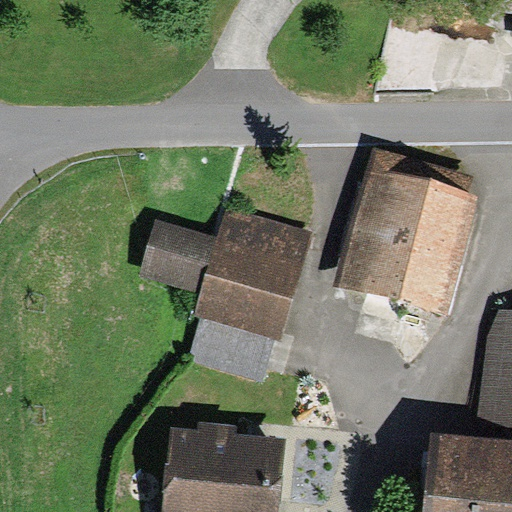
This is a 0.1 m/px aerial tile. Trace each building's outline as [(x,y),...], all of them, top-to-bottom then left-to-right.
[(405,163),(374,154),(335,291),(447,323),(480,206),(400,183),(405,163)] [(191,320),(281,348),(316,235),(224,206),(214,239),(156,221),(137,280),(198,299),(191,320)] [(485,350),(476,448),(511,451),(511,316),(501,316),(485,350)] [(161,511),(277,511),(284,449),(237,444),(238,434),(200,430),(199,440),(169,437),(161,511)] [(428,511),(511,511),(511,451),(476,448),(435,444),(428,511)]
